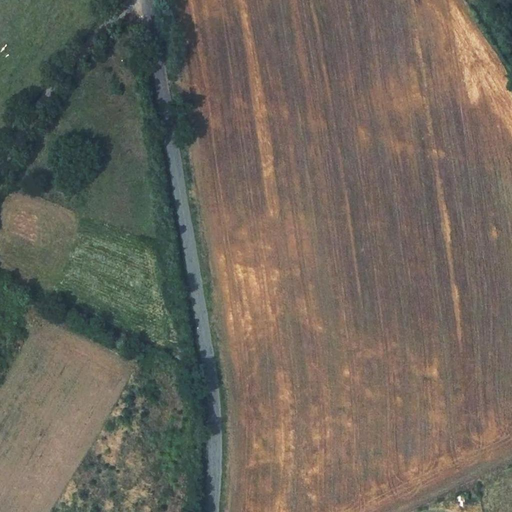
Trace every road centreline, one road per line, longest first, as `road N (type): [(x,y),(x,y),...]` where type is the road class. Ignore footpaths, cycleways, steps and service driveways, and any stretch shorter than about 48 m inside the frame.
road 1 (tertiary): [(147,2),(219,434),(214,511)]
road 2 (unclassified): [(0,193),(83,55),(147,2)]
